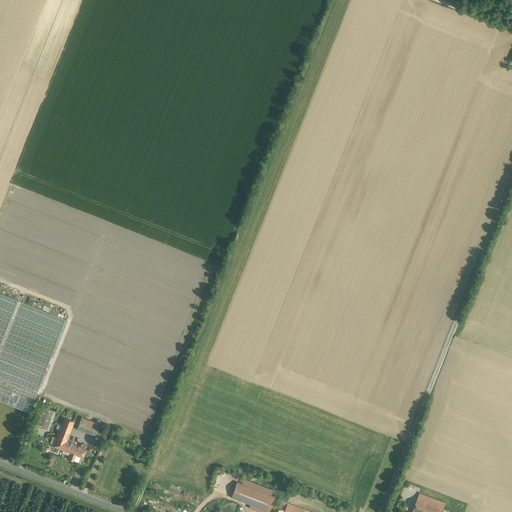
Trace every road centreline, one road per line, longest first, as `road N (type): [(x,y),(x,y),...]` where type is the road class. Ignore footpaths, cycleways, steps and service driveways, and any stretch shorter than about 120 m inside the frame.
road 1 (unclassified): [(511,178),(381,511)]
road 2 (unclassified): [(0,462),(125,511)]
